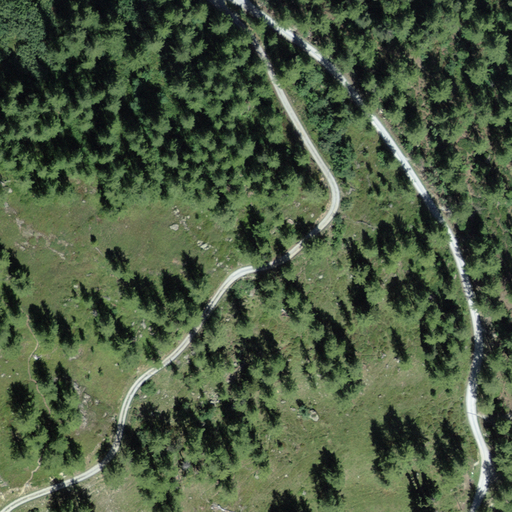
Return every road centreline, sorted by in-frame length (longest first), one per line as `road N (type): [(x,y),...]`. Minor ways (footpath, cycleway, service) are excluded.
road 1 (track): [(207,0),(257,43),(335,191),(330,215),(286,258),(230,279),(182,348),(136,383),(101,465),(6,511)]
road 2 (track): [(235,0),(335,71),(452,242),(478,346),(470,406),(484,472),(473,511)]
